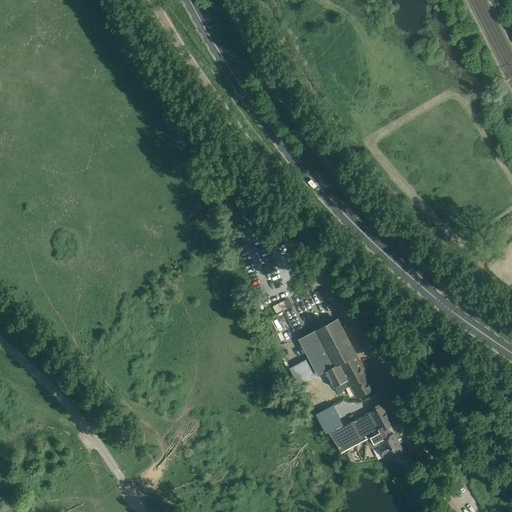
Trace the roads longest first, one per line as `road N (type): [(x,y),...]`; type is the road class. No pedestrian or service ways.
road 1 (residential): [(455,511),(290,207),(151,0)]
road 2 (secondary): [(189,0),(237,82),(313,181),(400,269),(511,353)]
road 3 (unclassified): [(145,511),(42,378),(0,341)]
